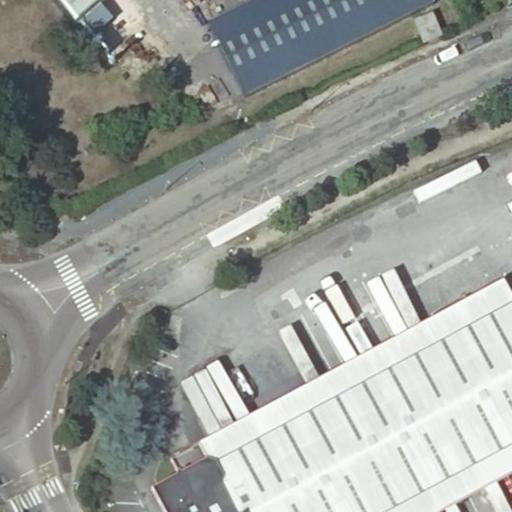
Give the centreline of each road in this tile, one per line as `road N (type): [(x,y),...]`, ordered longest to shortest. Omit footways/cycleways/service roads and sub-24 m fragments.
road 1 (unclassified): [(25,311),(425,95)]
road 2 (unclassified): [(1,423),(31,393),(38,372),(25,311)]
